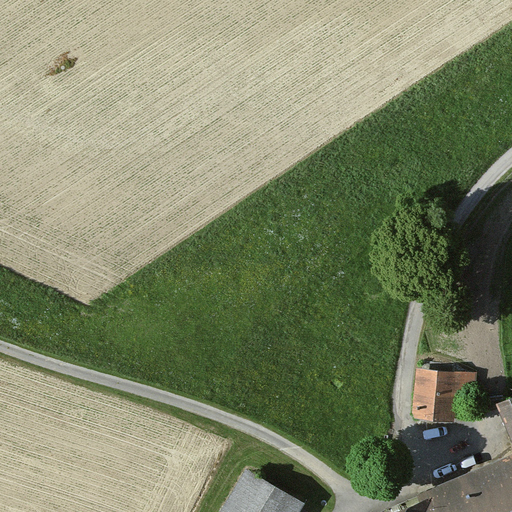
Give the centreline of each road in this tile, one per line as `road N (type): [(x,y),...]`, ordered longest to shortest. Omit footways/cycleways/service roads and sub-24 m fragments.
road 1 (unclassified): [(511,156),(468,203),(425,281),(403,402),(413,477),(346,511)]
road 2 (track): [(0,349),(213,415),(309,466),(354,506)]
